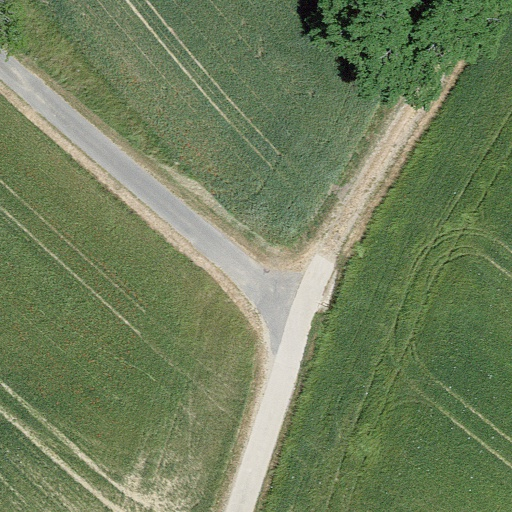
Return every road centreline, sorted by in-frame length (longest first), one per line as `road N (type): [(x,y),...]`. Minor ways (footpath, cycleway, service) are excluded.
road 1 (track): [(0,62),(293,324)]
road 2 (track): [(235,511),(293,324)]
